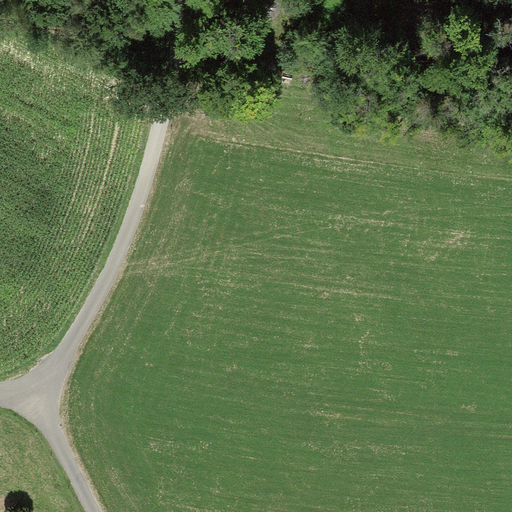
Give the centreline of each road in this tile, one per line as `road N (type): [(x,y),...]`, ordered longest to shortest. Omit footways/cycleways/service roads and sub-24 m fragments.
road 1 (track): [(34,399),(96,306),(131,226),(164,112),(175,0)]
road 2 (track): [(92,511),(34,399)]
